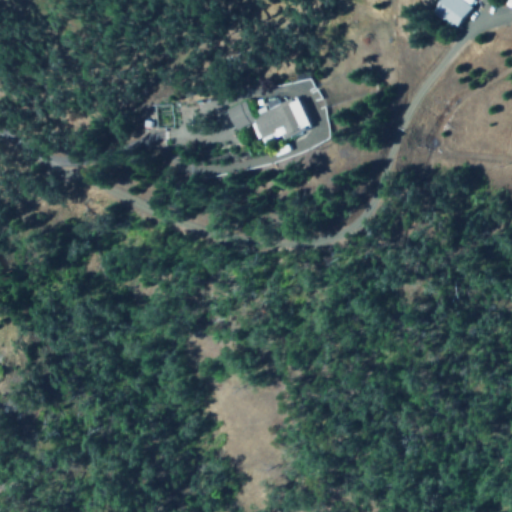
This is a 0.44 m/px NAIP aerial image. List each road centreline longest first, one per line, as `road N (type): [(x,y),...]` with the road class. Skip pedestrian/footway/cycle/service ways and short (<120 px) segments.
road 1 (track): [(42,159),(217,242),(257,251),(336,244),(357,223),(408,98),(487,0)]
road 2 (residential): [(0,133),(66,165),(141,143),(187,169),(263,159)]
